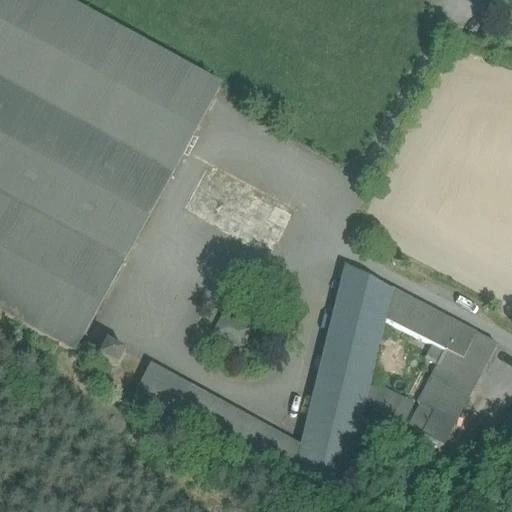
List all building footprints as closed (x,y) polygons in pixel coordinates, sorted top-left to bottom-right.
[(219,87),(61,0),(0,0),(0,315),(72,355),(219,87)] [(293,215),(206,168),(182,211),(270,258),(293,215)] [(346,269),(299,449),(152,367),(136,396),(292,482),(291,485),(339,497),(363,406),(368,383),(384,325),(392,293),(346,269)] [(495,348),(392,293),(384,325),(430,349),(425,362),(436,368),(417,405),(420,407),(407,430),(441,448),(495,348)] [(252,332),(224,317),(214,336),(242,350),(252,332)] [(125,355),(107,345),(99,360),(117,370),(125,355)] [(411,405),(368,383),(363,406),(403,427),(413,408),(411,405)]
